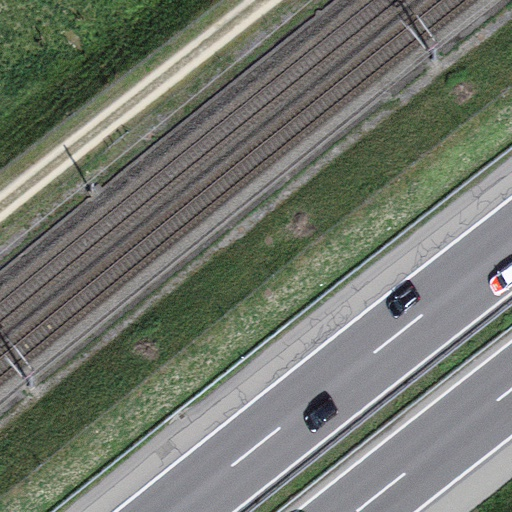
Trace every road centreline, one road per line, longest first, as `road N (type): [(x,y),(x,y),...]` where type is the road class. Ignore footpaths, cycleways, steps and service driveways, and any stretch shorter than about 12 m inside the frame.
road 1 (motorway): [(511,244),(174,511)]
road 2 (track): [(0,207),(263,0)]
road 3 (motorway): [(355,511),(511,389)]
